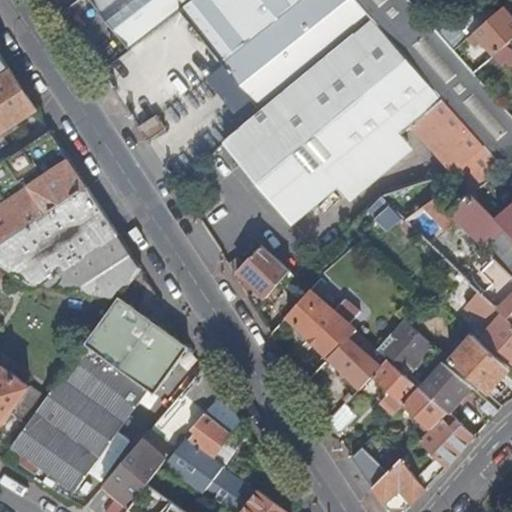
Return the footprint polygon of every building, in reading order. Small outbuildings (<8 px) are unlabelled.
[(88,0),(64,0),(63,0),(84,35),(103,23),(88,0)] [(93,0),(130,48),(181,9),(192,0),(93,0)] [(192,0),(181,9),(222,61),(298,0),(192,0)] [(259,107),(370,16),(356,0),(298,0),(222,61),(259,107)] [(485,144),(505,167),(511,160),(511,113),(484,81),(475,71),(455,48),(436,26),(426,16),(412,0),(356,0),(370,16),(371,17),(446,101),(481,140),(484,144),(485,144)] [(435,8),(428,0),(412,0),(426,16),(435,8)] [(480,36),(495,53),(506,44),(511,38),(511,14),(504,5),(469,36),(473,41),(480,36)] [(445,18),(435,8),(426,16),(436,26),(445,18)] [(371,17),(225,141),(293,224),(339,186),(350,199),(406,152),(407,144),(400,135),(412,125),(452,169),(452,174),(474,196),(501,171),(485,144),(484,144),(481,140),(446,101),(371,17)] [(484,81),(505,62),(511,55),(511,47),(506,44),(495,53),(475,71),(484,81)] [(138,99),(127,108),(137,125),(190,83),(181,72),(177,76),(157,50),(121,78),(138,99)] [(65,151),(51,131),(0,164),(0,196),(4,203),(0,205),(0,133),(37,109),(0,52),(0,243),(88,187),(69,158),(25,187),(20,180),(65,151)] [(511,66),(505,62),(484,81),(511,113),(511,66)] [(167,128),(157,113),(139,127),(148,140),(167,128)] [(65,151),(20,180),(25,187),(69,158),(65,151)] [(511,160),(505,167),(511,174),(511,208),(499,220),(501,223),(511,233),(511,160)] [(121,295),(141,267),(111,222),(88,187),(0,243),(0,262),(7,268),(29,282),(79,291),(117,298),(118,298),(120,295),(121,295)] [(387,204),(371,218),(384,233),(400,219),(387,204)] [(511,233),(501,223),(482,244),(511,272),(511,233)] [(290,271),(262,246),(244,265),(238,272),(256,290),(250,297),(257,309),(281,281),(290,271)] [(230,266),(236,275),(238,272),(244,265),(237,259),(230,266)] [(344,300),(321,278),(310,289),(320,298),(334,311),(344,300)] [(482,293),(508,316),(511,311),(511,300),(492,282),(482,293)] [(320,298),(310,289),(288,315),(299,327),(296,331),(302,337),(307,335),(331,359),(358,331),(347,322),(357,310),(344,300),(334,311),(320,298)] [(511,320),(508,316),(482,293),(481,292),(469,306),(492,328),(484,336),(511,362),(511,320)] [(120,298),(91,336),(12,446),(77,492),(149,391),(155,395),(189,348),(120,298)] [(410,373),(434,345),(405,319),(393,333),(401,340),(387,356),(389,358),(413,380),(415,378),(410,373)] [(376,362),(369,356),(363,351),(361,349),(368,340),(358,331),(331,359),(361,389),(374,375),(389,358),(387,356),(383,354),(376,362)] [(474,334),(451,360),(488,393),(511,367),(474,334)] [(363,351),(369,356),(372,353),(366,348),(363,351)] [(377,398),(384,405),(395,393),(405,403),(421,386),(418,384),(413,380),(389,358),(374,375),(387,387),(377,398)] [(46,395),(0,363),(0,423),(4,426),(12,413),(27,423),(46,395)] [(446,409),(469,383),(447,363),(446,364),(445,365),(424,389),(446,409)] [(186,389),(201,403),(209,410),(224,393),(215,380),(206,366),(186,389)] [(405,403),(432,428),(442,418),(449,411),(446,409),(424,389),(421,386),(405,403)] [(215,457),(241,420),(224,393),(209,410),(204,417),(187,435),(186,436),(188,437),(194,442),(215,457)] [(384,405),(395,414),(405,403),(395,393),(384,405)] [(209,410),(201,403),(196,409),(204,417),(209,410)] [(359,415),(347,404),(331,421),(340,435),(359,415)] [(450,426),(442,418),(432,428),(421,439),(432,450),(412,470),(403,458),(400,460),(375,487),(384,500),(390,510),(405,511),(438,476),(476,435),(457,419),(450,426)] [(105,484),(131,507),(149,483),(164,463),(175,449),(168,442),(153,429),(105,484)] [(181,430),(168,442),(175,449),(186,436),(187,435),(181,430)] [(385,446),(375,435),(354,457),(362,470),(385,446)] [(188,437),(166,465),(172,469),(194,442),(188,437)] [(232,511),(290,511),(260,490),(257,494),(224,469),(227,465),(215,457),(194,442),(172,469),(232,511)] [(390,450),(366,475),(374,487),(375,487),(400,460),(390,450)] [(192,511),(156,487),(149,483),(131,507),(137,511),(192,511)]
